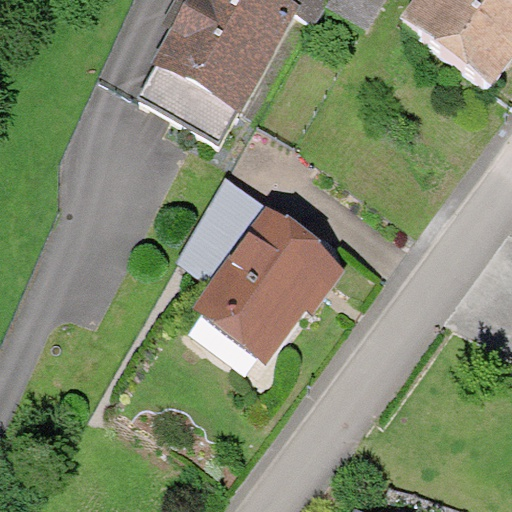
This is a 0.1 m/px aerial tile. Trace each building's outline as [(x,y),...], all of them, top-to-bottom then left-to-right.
[(317,27),(334,1),(332,0),(201,0),(195,12),(184,7),(179,16),(175,23),(185,29),(143,106),(222,150),(296,15),(317,27)] [(384,0),(340,0),(333,13),(365,32),(384,0)] [(511,0),(431,0),(408,31),(490,92),(511,61),(511,0)] [(222,293),(275,223),(226,187),(182,263),(222,293)] [(300,314),(335,268),(275,223),(210,310),(270,354),(300,314)]
